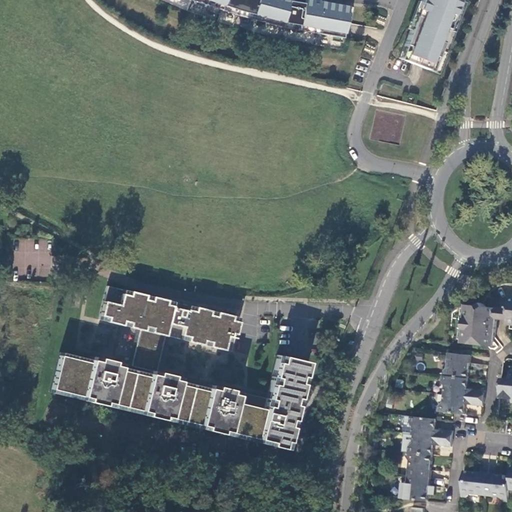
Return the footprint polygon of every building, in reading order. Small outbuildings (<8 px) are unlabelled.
[(341,27),(345,8),(316,2),(316,1),(309,0),(307,0),(307,1),(303,0),(188,0),(189,0),(219,11),(220,6),(249,15),(248,20),(278,28),(279,23),(295,26),(294,31),(339,40),(341,27)] [(420,0),(415,12),(420,14),(418,20),(413,18),(401,47),(406,48),(400,62),(419,70),(424,72),(430,58),(434,60),(440,45),(435,43),(446,16),(451,18),(458,0),(420,0)] [(239,317),(106,284),(98,320),(139,330),(164,336),(231,352),(239,317)] [(486,307),(483,303),(479,306),(467,305),(462,344),(494,347),(497,319),(499,308),(486,307)] [(510,310),(499,308),(497,319),(509,320),(510,310)] [(139,330),(130,366),(155,372),(164,336),(139,330)] [(285,450),(305,362),(275,354),(266,399),(256,439),(270,442),(269,446),(285,450)] [(472,356),(451,354),(449,365),(445,367),(443,376),(470,379),(472,356)] [(58,355),(51,388),(87,398),(85,401),(102,405),(103,402),(146,411),(145,415),(160,419),(161,415),(204,426),(203,430),(220,434),(221,430),(256,439),(266,399),(155,372),(130,366),(110,361),(96,357),(95,361),(88,360),(87,362),(58,355)] [(504,378),(502,398),(511,399),(511,371),(510,379),(504,378)] [(470,379),(443,376),(443,382),(446,386),(445,395),(486,399),(487,391),(469,389),(470,379)] [(486,399),(445,395),(444,403),(440,405),(440,412),(457,414),(466,415),(467,405),(485,407),(486,399)] [(438,419),(411,417),(410,423),(414,428),(413,435),(415,435),(454,439),(455,431),(437,429),(438,419)] [(453,447),(454,439),(415,435),(414,443),(410,446),(409,453),(434,455),(435,446),(453,447)] [(409,453),(407,453),(407,456),(411,461),(409,477),(432,479),(433,470),(431,470),(434,455),(409,453)] [(471,494),(487,496),(489,473),(480,472),(480,473),(471,472),(471,471),(466,471),(463,498),(466,498),(471,494)] [(509,503),(510,490),(511,476),(496,475),(497,474),(489,473),(487,496),(502,498),(504,502),(509,503)] [(432,479),(409,477),(407,492),(403,495),(402,499),(428,502),(430,485),(431,486),(432,479)]
